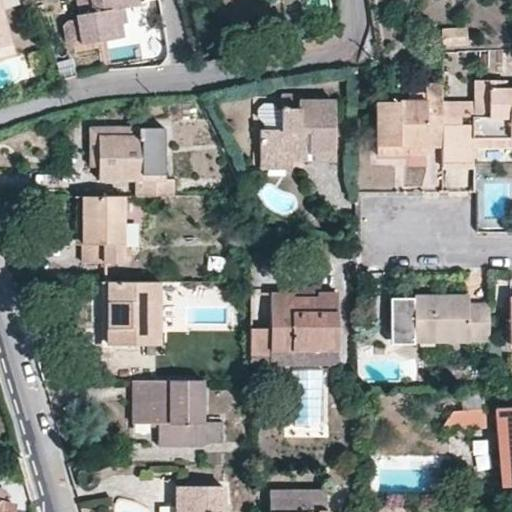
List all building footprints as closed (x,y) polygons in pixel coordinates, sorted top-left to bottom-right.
[(91,0),(93,9),(81,10),(77,11),(80,41),(124,36),(122,20),(119,6),(126,5),(138,3),(137,0),(91,0)] [(91,0),(79,0),(81,10),(93,9),(91,0)] [(0,5),(0,45),(5,44),(10,42),(0,5)] [(126,5),(119,6),(122,20),(127,20),(126,5)] [(466,43),(464,25),(440,28),(442,46),(466,43)] [(473,124),(473,139),(511,138),(511,88),(506,89),(505,80),(476,80),(476,102),(481,102),(480,116),(473,116),(473,124)] [(377,102),(377,146),(408,145),(408,155),(426,155),(427,146),(441,146),(442,114),(441,103),(441,84),(427,85),(427,94),(410,94),(410,102),(377,102)] [(299,97),(281,96),(281,129),(260,129),(260,152),(303,152),(304,160),(315,160),(315,152),(334,152),(334,102),(300,102),(299,97)] [(481,102),(476,102),(441,103),(442,114),(460,114),(461,116),(473,116),(480,116),(481,102)] [(261,125),(279,125),(279,108),(262,107),(261,125)] [(441,146),(460,145),(461,124),(461,116),(460,114),(442,114),(441,146)] [(473,124),(461,124),(460,145),(441,146),(441,167),(473,166),(474,147),(473,139),(473,124)] [(98,167),(99,136),(140,136),(140,126),(90,127),(90,152),(90,165),(98,167)] [(99,179),(135,179),(136,195),(173,195),(173,179),(165,179),(165,127),(140,126),(140,136),(99,136),(98,167),(99,179)] [(511,138),(473,139),(474,147),(511,147),(511,138)] [(377,146),(377,154),(408,155),(408,145),(377,146)] [(260,152),(260,168),(290,168),(291,160),(304,160),(303,152),(260,152)] [(334,160),(334,152),(315,152),(315,160),(334,160)] [(83,196),(75,195),(75,244),(83,244),(83,196)] [(123,196),(83,196),(83,244),(83,264),(122,263),(122,250),(123,196)] [(114,344),(158,344),(158,280),(115,282),(116,299),(109,299),(109,344),(114,344)] [(115,282),(102,281),(100,349),(114,349),(114,344),(109,344),(109,299),(116,299),(115,282)] [(293,293),(293,297),(317,298),(318,292),(319,292),(319,287),(291,287),(291,292),(293,293)] [(270,354),(271,350),(337,350),(336,292),(319,292),(318,292),(317,298),(293,297),(293,293),(291,292),(269,293),(269,327),(249,327),(249,355),(270,354)] [(468,305),(468,297),(415,297),(414,340),(418,340),(433,340),(489,340),(488,305),(468,305)] [(336,362),(337,350),(271,350),(270,354),(249,355),(250,363),(336,362)] [(133,379),(132,425),(157,425),(157,448),(202,448),(202,443),(223,443),(223,423),(221,422),(209,422),(203,422),(202,380),(133,379)] [(511,484),(511,409),(496,411),(502,485),(511,484)] [(450,414),(445,432),(485,429),(484,411),(450,414)] [(222,511),(223,485),(182,486),(181,505),(176,505),(176,511),(222,511)] [(0,490),(0,511),(13,511),(15,506),(4,503),(6,492),(0,490)] [(325,511),(325,491),(269,492),(269,511),(325,511)]
